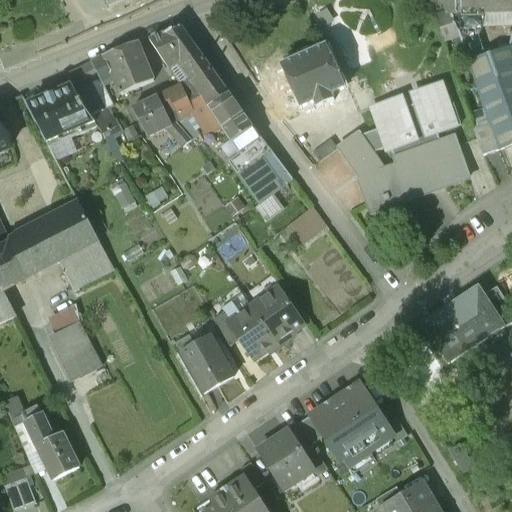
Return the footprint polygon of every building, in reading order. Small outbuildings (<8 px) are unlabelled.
[(102,0),(107,9),(128,0),(102,0)] [(452,14),(458,14),(457,0),(430,0),(436,19),(452,14)] [(511,0),(457,0),(458,14),(502,13),(511,12),(511,0)] [(511,12),(502,13),(493,55),(506,49),(509,38),(511,39),(511,12)] [(461,37),(452,14),(436,19),(443,42),(461,37)] [(463,18),(458,14),(452,14),(461,37),(462,41),(472,37),(463,18)] [(194,80),(212,71),(181,28),(149,42),(170,71),(182,61),(194,80)] [(139,88),(152,82),(137,44),(93,63),(101,78),(116,107),(120,105),(125,103),(128,107),(143,100),(139,88)] [(325,47),(282,66),(293,90),(267,102),(275,120),(314,103),(317,108),(334,101),(331,95),(345,88),(325,47)] [(511,52),(511,48),(506,49),(493,55),(470,63),(490,121),(501,150),(511,146),(511,52)] [(93,116),(105,109),(92,83),(101,78),(93,63),(69,75),(76,88),(83,102),(93,116)] [(202,100),(210,112),(230,97),(212,71),(194,80),(182,86),(191,105),(202,100)] [(194,114),(191,105),(182,86),(159,97),(166,114),(171,113),(176,122),(193,114),(194,114)] [(442,86),(425,92),(427,97),(414,102),(415,107),(406,110),(404,105),(392,110),(390,104),(372,111),(380,131),(360,138),(358,136),(340,149),(362,178),(359,179),(371,203),(438,179),(445,186),(466,179),(452,139),(440,143),(437,135),(456,128),(456,127),(460,125),(454,106),(449,108),(442,86)] [(93,116),(83,102),(76,88),(31,107),(51,147),(99,127),(93,116)] [(177,125),(176,122),(171,113),(166,114),(159,97),(133,110),(150,138),(166,131),(177,125)] [(242,138),(253,130),(230,97),(210,112),(222,129),(233,145),(242,138)] [(208,138),(222,129),(210,112),(202,100),(191,105),(194,114),(193,114),(203,128),(202,129),(208,138)] [(126,117),(120,105),(116,107),(110,109),(117,122),(126,117)] [(104,135),(116,129),(107,111),(106,111),(105,109),(93,116),(99,127),(104,135)] [(484,156),(501,150),(490,121),(473,127),(484,156)] [(0,125),(0,153),(10,149),(0,125)] [(191,144),(177,125),(166,131),(182,150),(191,144)] [(261,206),(293,182),(260,139),(253,130),(242,138),(250,149),(230,163),(261,206)] [(331,142),(313,155),(321,166),(339,153),(331,142)] [(0,245),(0,287),(2,292),(3,293),(59,264),(74,293),(114,273),(80,206),(7,243),(0,245)] [(297,238),(305,248),(329,230),(314,210),(294,224),(302,234),(297,238)] [(273,279),(246,297),(253,308),(278,344),(305,326),(273,279)] [(485,284),(422,326),(448,365),(511,324),(485,284)] [(0,287),(0,326),(16,320),(3,293),(2,292),(0,287)] [(253,308),(231,323),(230,324),(241,341),(255,360),(278,344),(253,308)] [(71,309),(47,321),(55,337),(50,339),(71,382),(100,368),(71,309)] [(241,341),(230,324),(231,323),(225,314),(214,321),(230,348),(241,341)] [(212,338),(181,355),(204,396),(235,379),(212,338)] [(360,385),(310,417),(324,438),(341,465),(344,463),(349,470),(372,456),(370,454),(386,444),(385,443),(394,437),(379,413),(360,385)] [(389,407),(379,413),(394,437),(398,443),(407,437),(389,407)] [(63,438),(55,443),(41,417),(25,426),(49,471),(56,483),(80,471),(63,438)] [(324,438),(310,417),(298,425),(311,446),(324,438)] [(39,477),(49,471),(25,426),(15,431),(39,477)] [(302,455),(288,432),(257,452),(284,492),(312,474),(314,473),(302,455)] [(460,446),(449,453),(463,475),(473,468),(460,446)] [(302,455),(314,473),(312,474),(315,478),(328,470),(313,448),(302,455)] [(240,470),(244,477),(253,490),(264,483),(251,463),(240,470)] [(244,477),(208,501),(213,509),(208,511),(266,511),(253,490),(244,477)] [(27,479),(4,488),(13,511),(19,511),(36,506),(27,479)] [(403,499),(382,511),(425,511),(435,506),(423,487),(403,499)] [(376,501),(382,511),(403,499),(397,489),(376,501)]
